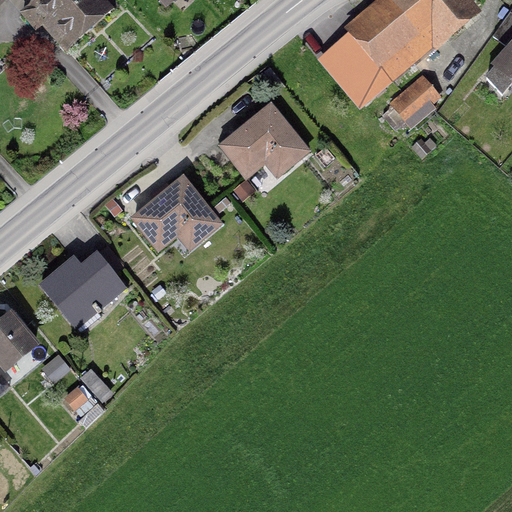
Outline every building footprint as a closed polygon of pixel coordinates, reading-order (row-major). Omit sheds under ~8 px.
[(38,0),(20,16),(35,33),(42,28),(65,54),(113,11),(102,0),(38,0)] [(176,0),(155,0),(166,10),(176,0)] [(467,0),(376,0),(342,29),(347,35),(332,48),(374,96),(432,45),(436,49),(478,12),(467,0)] [(511,44),(491,68),(494,71),(485,80),(504,96),(511,86),(511,44)] [(271,105),(218,148),(246,182),(265,167),(277,181),(311,154),(271,105)] [(182,178),(130,222),(158,254),(177,238),(189,251),(222,224),(182,178)] [(74,258),(38,288),(76,333),(127,290),(97,254),(81,267),(74,258)] [(11,313),(0,321),(0,369),(4,374),(39,346),(11,313)]
